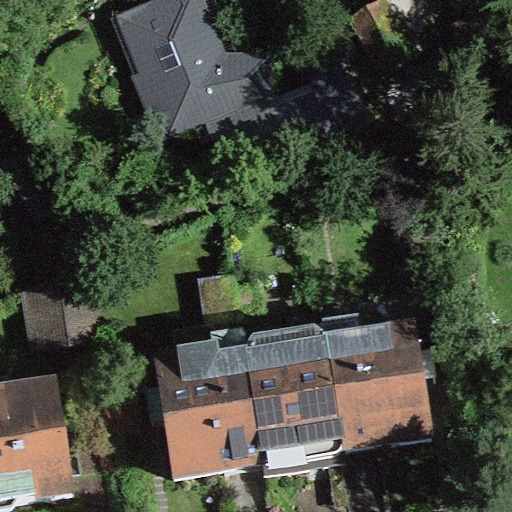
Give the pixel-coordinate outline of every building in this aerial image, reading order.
[(208,121),(273,95),(269,85),(268,54),(222,54),(201,0),(155,0),(115,16),(138,75),(132,77),(157,141),(208,121)] [(413,56),(445,35),(423,0),(387,0),(382,4),(413,56)] [(413,56),(382,4),(353,22),(384,74),(413,56)] [(311,83),(273,95),(208,121),(231,179),(371,122),(320,37),(315,39),(318,43),(297,51),(311,83)] [(139,215),(192,194),(180,162),(127,184),(139,215)] [(35,352),(105,341),(92,266),(26,293),(35,352)] [(325,344),(326,347),(342,453),(367,450),(431,440),(414,331),(325,344)] [(199,475),(263,466),(246,359),(243,339),(214,344),(215,351),(179,356),(180,366),(157,369),(160,389),(147,391),(152,424),(165,421),(174,479),(199,475)] [(326,347),(246,359),(263,466),(265,478),(305,472),(344,466),(342,453),(326,347)] [(0,506),(72,495),(56,386),(0,394),(0,506)]
